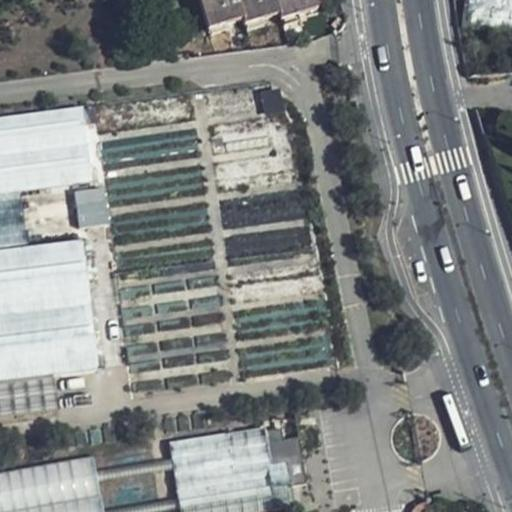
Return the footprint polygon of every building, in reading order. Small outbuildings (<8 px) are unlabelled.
[(319,7),(316,0),(202,0),(212,32),(248,20),(250,25),(285,14),(286,17),(319,7)] [(511,32),(511,0),(461,0),(465,27),(511,32)] [(104,187),(74,192),(79,228),(110,223),(104,187)] [(280,427),(171,439),(178,511),(271,511),(294,510),(291,484),(303,483),(298,437),(282,439),(280,427)] [(0,471),(0,511),(102,511),(93,456),(0,471)]
